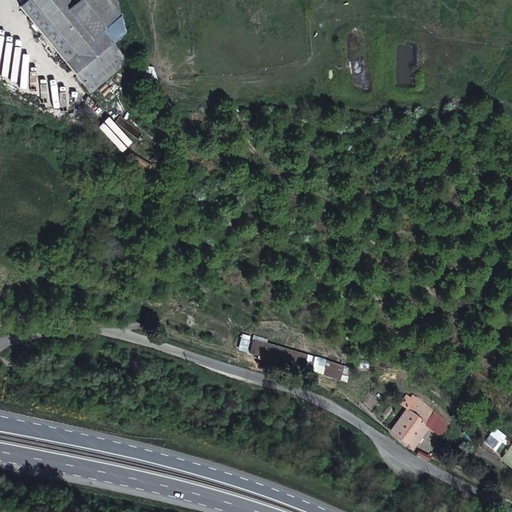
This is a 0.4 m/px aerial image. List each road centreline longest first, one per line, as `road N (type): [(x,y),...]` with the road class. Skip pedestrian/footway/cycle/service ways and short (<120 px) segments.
road 1 (unclassified): [(511,510),(343,417),(96,325)]
road 2 (trunk): [(318,511),(196,468),(0,424)]
road 3 (trunk): [(0,451),(246,511)]
